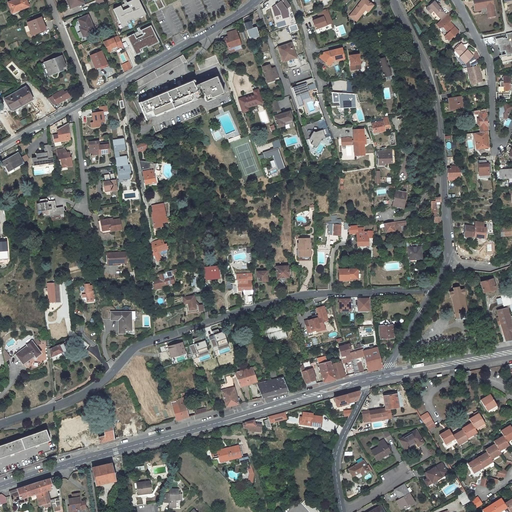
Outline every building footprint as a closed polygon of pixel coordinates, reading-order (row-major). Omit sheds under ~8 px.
[(25,0),(13,0),(8,2),(10,7),(11,7),(13,12),(28,6),(25,0)] [(120,28),(127,25),(126,22),(144,15),(138,0),(131,0),(112,7),(120,28)] [(277,0),(278,3),(271,7),(275,26),(277,29),(285,27),(286,26),(293,25),(295,23),(294,17),(292,14),(279,18),(291,11),(289,5),(286,0),(277,0)] [(365,0),(363,0),(350,16),(356,21),(366,10),(368,12),(373,6),(365,0)] [(493,0),(473,0),(475,10),(482,9),(481,7),(494,5),(493,0)] [(432,10),(438,16),(442,20),(446,15),(434,2),(427,9),(430,12),(432,10)] [(318,17),(311,20),(315,32),(333,26),(327,9),(316,13),(318,17)] [(430,12),(435,18),(438,16),(432,10),(430,12)] [(443,26),(448,32),(447,33),(444,35),(448,39),(458,30),(449,20),(452,17),(449,13),(446,15),(442,20),(437,24),(439,26),(443,26)] [(87,16),(76,20),(80,28),(81,31),(79,32),(81,37),(93,32),(87,16)] [(251,26),(252,25),(250,17),(244,21),(249,38),(254,36),(255,37),(257,37),(256,35),(258,35),(256,27),(252,28),(251,26)] [(41,18),(27,23),(31,32),(36,30),(36,32),(45,29),(41,18)] [(336,37),(346,35),(343,24),(334,27),(336,37)] [(139,50),(157,42),(150,25),(138,30),(139,31),(134,33),(126,36),(134,55),(140,52),(139,50)] [(506,54),(502,55),(503,60),(509,58),(511,57),(511,31),(506,33),(507,38),(503,39),(503,37),(496,38),(497,44),(504,43),(506,54)] [(118,36),(103,42),(107,52),(112,50),(112,51),(117,49),(117,48),(122,46),(118,36)] [(486,45),(495,43),(493,36),(482,39),(486,45)] [(241,49),(239,41),(231,44),(232,47),(234,47),(235,51),(241,49)] [(259,54),(270,51),(268,44),(256,48),(259,54)] [(295,55),(292,44),(279,48),(283,62),(291,59),(291,57),(295,55)] [(466,64),(473,56),(461,44),(454,50),(452,53),(462,64),(466,64)] [(331,50),(321,52),(317,58),(327,64),(331,58),(333,58),(333,60),(341,58),(339,48),(331,50)] [(89,54),(90,56),(95,69),(107,64),(102,51),(95,54),(94,51),(89,54)] [(134,91),(186,62),(182,55),(131,84),(134,91)] [(61,56),(40,63),(45,75),(48,74),(47,72),(51,70),(55,72),(62,69),(61,66),(64,65),(61,56)] [(215,56),(197,63),(199,70),(218,63),(215,56)] [(350,57),(351,70),(358,70),(357,65),(360,64),(359,56),(354,56),(350,57)] [(299,57),(287,61),(289,69),(301,66),(299,57)] [(378,60),(380,72),(383,71),(385,77),(391,76),(390,69),(388,67),(385,58),(378,60)] [(129,62),(121,66),(123,73),(132,68),(129,62)] [(301,66),(302,72),(310,69),(309,63),(301,66)] [(267,81),(273,79),(278,77),(275,68),(271,69),(269,65),(262,67),(267,81)] [(469,83),(481,81),(480,73),(478,73),(478,71),(479,70),(478,65),(467,67),(469,83)] [(502,82),(502,89),(509,89),(510,87),(510,81),(511,79),(511,76),(504,77),(504,82),(502,82)] [(193,80),(139,103),(146,120),(203,96),(205,102),(224,94),(216,77),(195,85),(193,80)] [(291,88),(298,106),(303,104),(299,95),(309,91),(305,82),(291,88)] [(26,87),(5,98),(10,106),(10,107),(11,107),(12,108),(13,108),(14,108),(14,107),(15,107),(30,99),(32,98),(26,87)] [(62,88),(47,96),(49,100),(54,97),(57,103),(63,100),(70,96),(66,90),(63,91),(62,88)] [(254,94),(239,99),(243,112),(247,110),(246,107),(261,103),(257,90),(253,91),(254,94)] [(351,94),(338,93),(338,96),(340,96),(341,105),(344,105),(344,107),(348,106),(349,105),(351,105),(351,99),(352,99),(351,94)] [(463,95),(452,97),(454,108),(465,106),(463,95)] [(299,112),(295,98),(291,99),(295,113),(299,112)] [(269,103),(273,117),(281,114),(277,100),(269,103)] [(511,107),(504,104),(503,106),(498,106),(498,117),(502,117),(506,119),(511,107)] [(320,107),(313,109),(313,111),(325,145),(333,143),(320,107)] [(476,113),(479,113),(479,117),(478,117),(478,126),(479,126),(479,132),(487,131),(487,126),(488,125),(488,123),(487,123),(486,109),(476,111),(476,113)] [(283,123),(292,120),(290,112),(281,114),(273,117),(277,128),(284,126),(283,123)] [(378,132),(384,130),(384,128),(389,126),(387,116),(371,120),(372,124),(371,124),(373,132),(377,131),(378,132)] [(61,141),(71,139),(70,135),(69,124),(63,127),(63,130),(58,132),(58,135),(53,136),(55,147),(62,146),(61,141)] [(352,139),(352,143),(354,143),(354,152),(364,152),(364,143),(365,143),(365,135),(363,135),(363,128),(353,129),(354,139),(352,139)] [(476,148),(488,147),(487,131),(479,132),(475,133),(476,148)] [(93,151),(99,151),(99,153),(108,151),(107,141),(98,142),(97,140),(88,141),(89,152),(93,151)] [(278,140),(258,146),(260,155),(258,155),(259,159),(272,156),(273,160),(269,161),(271,169),(269,169),(271,176),(278,175),(277,169),(283,168),(278,148),(280,147),(278,140)] [(138,153),(148,149),(146,142),(136,145),(138,153)] [(53,164),(51,144),(44,145),(45,153),(36,154),(37,157),(32,158),(33,165),(47,164),(47,165),(53,164)] [(71,165),(70,156),(69,157),(68,152),(67,152),(65,147),(63,148),(57,149),(58,159),(60,159),(61,164),(63,163),(66,166),(71,165)] [(24,164),(18,153),(1,162),(4,167),(6,166),(10,172),(24,164)] [(127,163),(125,154),(114,156),(116,166),(117,172),(121,172),(122,179),(129,178),(128,172),(130,171),(129,163),(127,163)] [(391,154),(378,155),(379,165),(384,165),(384,164),(391,163),(391,154)] [(478,159),(479,174),(489,173),(488,164),(487,164),(486,158),(486,155),(480,156),(480,159),(478,159)] [(143,173),(145,183),(154,181),(155,181),(154,176),(155,176),(157,164),(149,162),(148,160),(141,162),(143,173)] [(450,167),(450,169),(447,169),(447,172),(447,174),(447,177),(455,176),(455,167),(450,167)] [(500,173),(501,177),(509,177),(509,174),(511,173),(511,169),(499,170),(499,173),(500,173)] [(116,190),(113,174),(104,175),(105,182),(103,182),(104,190),(111,189),(111,191),(116,190)] [(404,192),(395,191),(393,204),(403,205),(404,192)] [(46,197),(39,199),(40,202),(36,203),(38,210),(42,209),(42,213),(49,211),(48,208),(51,207),(50,205),(48,205),(47,201),(46,197)] [(432,201),(432,213),(432,217),(433,217),(436,217),(436,213),(436,205),(441,204),(440,201),(440,197),(436,197),(436,201),(432,201)] [(151,212),(153,224),(166,221),(166,216),(167,216),(169,215),(169,202),(152,205),(153,212),(151,212)] [(55,204),(50,205),(51,207),(48,208),(49,211),(50,215),(60,213),(60,208),(56,209),(56,207),(55,204)] [(326,224),(328,224),(328,234),(339,235),(340,221),(336,221),(337,215),(332,216),(331,221),(326,222),(326,224)] [(102,231),(110,229),(111,231),(121,229),(119,220),(109,221),(109,220),(101,221),(102,231)] [(400,230),(399,225),(405,224),(404,221),(398,221),(395,222),(393,222),(384,224),(385,232),(390,231),(391,234),(398,232),(398,230),(400,230)] [(463,235),(473,236),(484,238),(485,228),(482,228),(482,224),(478,223),(478,227),(474,227),(464,225),(463,235)] [(357,245),(368,245),(368,238),(367,238),(363,237),(363,232),(357,232),(357,228),(356,228),(356,226),(351,227),(348,227),(348,229),(348,233),(351,233),(356,233),(357,245)] [(309,249),(309,244),(310,244),(310,239),(300,239),(300,250),(302,250),(302,257),(310,257),(310,249),(309,249)] [(163,240),(153,243),(155,248),(161,246),(162,251),(167,249),(166,244),(165,241),(163,241),(163,240)] [(0,259),(8,259),(7,241),(0,241),(0,259)] [(413,247),(408,248),(409,259),(416,259),(416,257),(421,256),(420,247),(417,247),(417,244),(412,244),(413,247)] [(161,260),(159,251),(162,251),(161,246),(155,248),(153,248),(154,250),(153,250),(153,256),(155,256),(157,261),(161,260)] [(114,263),(124,263),(124,253),(106,253),(106,262),(114,262),(114,263)] [(277,266),(277,277),(283,283),(289,277),(289,274),(288,268),(288,265),(277,266)] [(218,269),(205,269),(205,280),(218,280),(218,269)] [(358,269),(339,269),(339,280),(349,280),(349,279),(356,279),(356,274),(359,274),(358,269)] [(159,274),(151,276),(151,278),(151,287),(161,284),(161,286),(174,283),(171,270),(159,274)] [(257,272),(258,282),(262,282),(262,284),(267,284),(266,272),(257,272)] [(252,290),(252,280),(252,279),(238,280),(238,290),(245,290),(252,290)] [(493,279),(481,282),(483,292),(495,289),(493,279)] [(89,284),(85,284),(85,291),(86,291),(87,297),(93,296),(93,290),(92,291),(91,285),(89,285),(89,284)] [(465,294),(464,289),(460,290),(460,287),(453,288),(454,291),(449,292),(450,297),(452,297),(455,314),(454,314),(455,314),(456,319),(455,319),(456,319),(456,320),(457,319),(468,317),(469,317),(468,316),(469,316),(468,316),(467,312),(468,311),(467,311),(464,294),(465,294)] [(511,292),(500,295),(501,297),(496,299),(498,304),(503,303),(504,305),(509,304),(511,310),(511,309),(511,292)] [(193,295),(182,297),(183,303),(185,303),(187,312),(198,310),(197,305),(194,301),(193,295)] [(351,298),(339,298),(339,312),(352,312),(351,298)] [(369,298),(358,298),(359,311),(370,311),(369,298)] [(311,329),(316,328),(316,329),(316,331),(325,329),(323,321),(328,320),(325,305),(318,307),(319,314),(320,316),(313,318),(305,320),(307,327),(311,326),(311,329)] [(500,323),(505,342),(511,340),(511,315),(510,316),(508,307),(497,310),(499,317),(500,323)] [(121,321),(122,331),(126,330),(126,333),(131,333),(131,318),(128,318),(128,311),(110,313),(110,320),(118,320),(118,322),(121,321)] [(283,323),(267,328),(269,338),(275,337),(275,334),(279,333),(280,338),(287,336),(283,323)] [(392,325),(380,326),(381,338),(387,338),(393,338),(392,325)] [(209,335),(197,339),(199,345),(200,345),(201,349),(200,349),(201,352),(203,351),(204,354),(214,351),(209,335)] [(38,351),(35,347),(41,343),(38,337),(25,345),(26,345),(14,353),(20,363),(27,359),(26,358),(32,355),(33,355),(34,356),(35,356),(37,355),(38,355),(38,353),(38,351)] [(62,351),(61,348),(64,347),(62,342),(51,348),(50,348),(51,357),(62,351)] [(182,343),(169,347),(172,357),(185,354),(182,343)] [(363,351),(362,347),(351,350),(350,343),(339,346),(342,355),(346,354),(347,358),(343,360),(344,363),(352,361),(355,374),(364,371),(361,357),(364,356),(363,351)] [(4,360),(14,353),(10,347),(3,352),(4,359),(4,360)] [(377,348),(363,351),(364,356),(368,370),(382,367),(377,348)] [(160,352),(161,360),(169,359),(168,351),(160,352)] [(26,369),(47,360),(44,353),(23,362),(26,369)] [(318,362),(323,382),(335,379),(331,364),(330,361),(327,362),(325,356),(318,359),(318,362)] [(344,374),(341,362),(331,364),(335,379),(347,376),(346,374),(344,374)] [(316,384),(311,366),(304,368),(303,365),(300,366),(306,386),(316,384)] [(243,370),(248,384),(256,382),(256,379),(260,377),(257,366),(243,370)] [(243,370),(235,372),(240,387),(248,384),(243,370)] [(224,376),(227,389),(221,391),(226,407),(238,404),(234,388),(233,380),(231,374),(224,376)] [(276,394),(288,391),(282,378),(274,380),(271,380),(274,387),(276,394)] [(257,384),(259,390),(274,387),(271,380),(268,381),(257,384)] [(259,390),(262,398),(268,396),(276,394),(274,387),(259,390)] [(337,406),(354,401),(356,402),(361,392),(360,390),(334,397),(337,406)] [(489,406),(495,403),(490,394),(489,392),(485,395),(486,396),(480,400),(486,410),(490,407),(489,406)] [(396,394),(383,396),(386,409),(390,409),(398,407),(396,396),(396,394)] [(185,403),(183,398),(183,397),(182,398),(171,401),(172,406),(185,403)] [(176,420),(189,417),(185,403),(172,406),(176,420)] [(386,409),(369,412),(360,413),(362,423),(371,422),(382,420),(381,416),(386,415),(386,409)] [(283,412),(268,417),(268,419),(269,422),(285,418),(283,412)] [(303,423),(313,425),(312,426),(321,427),(322,417),(314,416),(315,414),(304,413),(303,423)] [(434,426),(427,413),(420,416),(425,424),(428,430),(434,426)] [(484,422),(478,413),(469,419),(471,423),(473,427),(479,424),(480,424),(484,422)] [(249,431),(260,433),(261,426),(255,425),(254,420),(243,423),(243,424),(245,425),(245,428),(250,429),(249,431)] [(473,434),(476,432),(473,427),(471,423),(461,428),(462,430),(466,437),(472,433),(473,434)] [(420,434),(428,430),(425,424),(416,426),(420,434)] [(511,428),(510,425),(500,431),(506,439),(511,436),(511,437),(511,428)] [(0,456),(48,440),(45,429),(0,444),(0,456)] [(452,435),(448,429),(439,435),(443,443),(450,439),(450,440),(454,438),(452,435)] [(416,430),(400,440),(405,449),(416,443),(418,446),(423,443),(421,440),(423,438),(422,436),(420,437),(416,430)] [(467,439),(466,437),(462,430),(452,435),(454,438),(457,443),(463,440),(464,441),(467,439)] [(100,443),(115,439),(113,431),(105,433),(106,436),(98,438),(100,443)] [(504,447),(508,444),(506,439),(503,435),(493,441),(495,444),(498,449),(504,445),(504,447)] [(391,453),(383,440),(377,444),(378,447),(371,451),(377,461),(391,453)] [(500,453),(498,449),(495,444),(485,449),(487,452),(490,457),(495,454),(496,455),(500,453)] [(241,447),(220,452),(222,463),(243,457),(241,447)] [(490,457),(487,452),(477,458),(481,466),(487,462),(488,463),(490,467),(494,465),(492,461),(490,457)] [(482,467),(481,466),(477,458),(467,464),(472,471),(477,468),(478,469),(482,467)] [(363,462),(348,470),(352,476),(360,472),(362,475),(369,471),(363,462)] [(110,463),(91,468),(96,484),(115,479),(110,463)] [(448,473),(442,463),(425,473),(427,478),(429,477),(432,482),(448,473)] [(507,471),(500,469),(498,472),(497,472),(496,475),(504,478),(505,474),(506,474),(507,471)] [(489,479),(482,477),(480,485),(487,487),(489,481),(496,483),(498,479),(490,477),(489,479)] [(52,488),(50,478),(49,478),(39,481),(17,489),(17,491),(20,499),(28,496),(40,492),(42,499),(38,500),(39,506),(48,503),(49,505),(50,504),(47,490),(52,488)] [(151,479),(138,482),(140,492),(153,490),(151,479)] [(396,488),(400,494),(402,498),(396,501),(401,509),(409,504),(410,506),(414,503),(407,490),(403,484),(396,488)] [(176,499),(181,499),(181,492),(178,492),(178,489),(170,489),(170,493),(167,493),(165,496),(165,503),(170,503),(170,508),(176,509),(176,499)] [(11,502),(20,499),(17,491),(9,494),(11,502)] [(465,491),(458,496),(463,504),(470,500),(465,491)] [(73,498),(69,499),(70,509),(69,509),(69,511),(76,511),(76,509),(85,508),(84,501),(79,502),(79,498),(80,498),(79,493),(72,494),(73,498)] [(59,505),(58,497),(51,499),(53,506),(59,505)] [(320,511),(308,497),(302,502),(310,511),(320,511)] [(482,504),(477,497),(470,501),(474,508),(482,504)] [(507,507),(505,503),(501,498),(492,504),(496,511),(502,508),(503,509),(507,507)]
